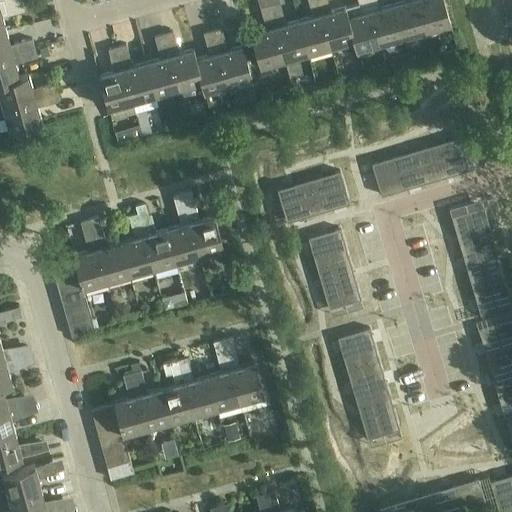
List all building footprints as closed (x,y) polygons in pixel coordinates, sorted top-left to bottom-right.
[(0,0),(0,8),(22,2),(21,0),(0,0)] [(330,47),(316,0),(308,0),(313,16),(297,20),(307,53),(330,47)] [(347,17),(348,16),(346,7),(331,11),(328,0),(316,0),(330,47),(353,41),(354,41),(347,17)] [(379,42),(367,0),(358,0),(359,3),(346,7),(348,16),(347,17),(354,41),(353,41),(355,49),(379,42)] [(402,36),(393,3),(380,7),(377,0),(367,0),(379,42),(402,36)] [(426,30),(417,0),(406,0),(393,3),(402,36),(426,30)] [(450,23),(443,0),(417,0),(426,30),(450,23)] [(25,11),(23,3),(22,2),(0,8),(0,33),(7,32),(3,17),(25,11)] [(307,53),(297,20),(285,23),(279,2),(269,5),(283,60),(307,53)] [(283,60),(269,5),(261,7),(267,29),(252,33),(260,66),(283,60)] [(222,28),(213,31),(228,85),(252,78),(243,45),(228,50),(222,28)] [(196,59),(197,58),(194,49),(179,53),(173,31),(164,34),(178,88),(201,82),(202,82),(196,59)] [(228,85),(213,31),(204,33),(210,55),(197,58),(196,59),(202,82),(201,82),(204,91),(228,85)] [(11,44),(7,32),(0,33),(0,58),(35,49),(32,38),(11,44)] [(178,88),(164,34),(155,36),(161,58),(147,62),(155,94),(178,88)] [(155,94),(147,62),(133,66),(127,44),(117,46),(132,101),(155,94)] [(132,101),(117,46),(108,49),(114,71),(99,75),(108,107),(132,101)] [(37,57),(35,49),(0,58),(0,83),(20,78),(16,63),(37,57)] [(31,89),(28,77),(28,76),(20,78),(0,83),(0,99),(2,107),(57,92),(55,82),(31,89)] [(60,100),(57,92),(2,107),(9,131),(43,122),(38,106),(60,100)] [(112,140),(115,153),(137,149),(134,136),(112,140)] [(463,136),(372,162),(381,194),(472,168),(463,136)] [(356,165),(293,182),(301,215),(364,197),(356,165)] [(200,219),(191,190),(182,192),(199,255),(224,248),(215,215),(200,219)] [(199,255),(182,192),(174,195),(182,224),(167,228),(176,261),(199,255)] [(176,261),(167,228),(154,232),(145,202),(136,205),(138,213),(153,268),(176,261)] [(482,207),(450,216),(478,317),(510,308),(482,207)] [(153,268),(138,213),(129,215),(135,237),(120,241),(130,274),(153,268)] [(130,274),(120,241),(108,245),(99,215),(90,218),(107,281),(130,274)] [(107,281),(90,218),(81,220),(89,250),(74,254),(76,261),(79,273),(80,278),(78,279),(79,282),(81,281),(82,284),(83,287),(107,281)] [(339,228),(307,237),(326,308),(359,299),(339,228)] [(79,273),(76,261),(53,267),(56,279),(79,273)] [(80,278),(79,273),(56,279),(59,291),(82,284),(81,281),(79,282),(78,279),(80,278)] [(85,296),(83,287),(82,284),(59,291),(62,302),(85,296)] [(89,307),(85,296),(62,302),(66,314),(89,307)] [(92,319),(89,307),(66,314),(69,325),(92,319)] [(95,330),(95,329),(92,319),(69,325),(72,337),(95,330)] [(511,339),(508,323),(475,332),(509,457),(511,456),(511,339)] [(367,330),(335,339),(362,440),(394,431),(367,330)] [(240,366),(232,337),(223,339),(240,401),(243,411),(267,404),(255,362),(240,366)] [(4,352),(3,349),(0,338),(0,362),(12,360),(10,352),(4,352)] [(240,401),(223,339),(214,342),(222,371),(208,375),(216,408),(240,401)] [(216,408),(208,375),(194,379),(188,357),(179,360),(194,414),(216,408)] [(14,366),(12,360),(0,362),(0,387),(3,387),(13,384),(9,368),(14,366)] [(194,414),(179,360),(164,364),(167,375),(173,373),(176,384),(161,388),(170,421),(194,414)] [(170,421),(161,388),(148,391),(142,370),(132,372),(147,427),(170,421)] [(147,427),(132,372),(123,375),(129,397),(114,401),(115,403),(118,415),(122,426),(124,433),(147,427)] [(7,402),(3,387),(0,387),(0,412),(20,407),(18,400),(7,402)] [(118,415),(115,403),(92,410),(95,421),(118,415)] [(22,413),(20,407),(0,412),(0,437),(16,433),(11,417),(22,413)] [(122,426),(118,415),(95,421),(98,433),(122,426)] [(125,438),(124,433),(122,426),(98,433),(102,444),(125,438)] [(20,448),(16,433),(0,437),(0,462),(23,456),(22,455),(28,454),(26,447),(20,448)] [(128,449),(125,438),(102,444),(105,456),(128,449)] [(131,461),(128,449),(105,456),(108,467),(131,461)] [(134,472),(134,469),(131,461),(108,467),(111,479),(134,472)] [(36,467),(35,465),(2,474),(6,489),(0,491),(0,501),(42,490),(38,476),(46,471),(44,464),(36,467)] [(511,477),(483,485),(490,511),(508,511),(511,511),(511,477)] [(479,511),(472,482),(380,508),(381,511),(479,511)] [(46,504),(45,501),(42,490),(0,501),(0,511),(11,509),(12,511),(53,511),(57,511),(55,503),(46,504)] [(281,511),(275,491),(266,493),(270,511),(297,511),(296,509),(283,511),(281,511)] [(270,511),(266,493),(257,496),(261,511),(270,511)] [(231,511),(229,503),(219,506),(220,511),(231,511)]
